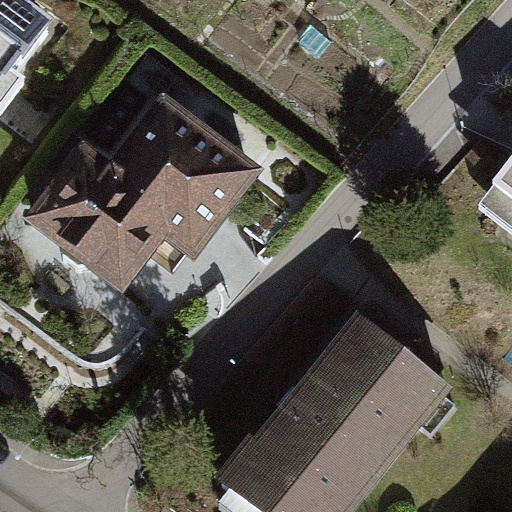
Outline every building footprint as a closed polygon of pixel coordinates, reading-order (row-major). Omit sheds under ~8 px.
[(0,0),(0,120),(23,89),(10,79),(47,30),(5,0),(0,0)] [(112,180),(173,226),(183,212),(210,232),(252,177),(165,111),(112,180)] [(511,212),(511,157),(485,192),(511,212)] [(123,291),(173,226),(112,180),(86,159),(36,224),(59,243),(61,259),(79,270),(100,273),(123,291)] [(252,441),(218,484),(253,511),(360,511),(456,392),(405,352),(413,343),(381,318),(375,327),(361,316),(258,446),(252,441)]
